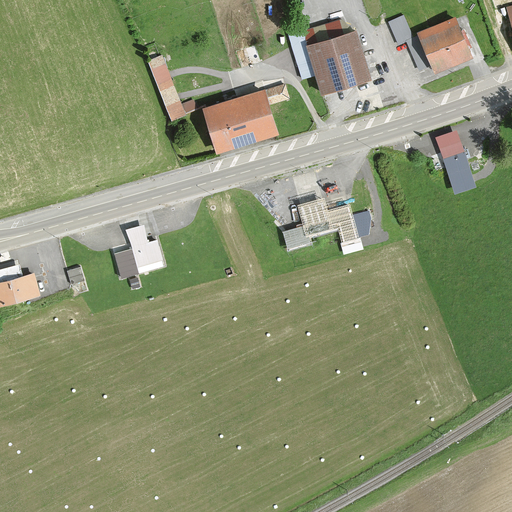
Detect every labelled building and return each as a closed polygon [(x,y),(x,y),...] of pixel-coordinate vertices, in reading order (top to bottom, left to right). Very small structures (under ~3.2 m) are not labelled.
[(390,18),(399,42),(415,36),(406,13),(390,18)] [(455,20),(419,38),(437,74),(473,56),(455,20)] [(361,30),(306,47),(330,126),(386,109),(361,30)] [(163,53),(147,59),(172,126),(188,120),(163,53)] [(450,89),(455,101),(492,88),(487,76),(450,89)] [(288,81),(271,84),(275,100),(291,96),(288,81)] [(270,89),(206,108),(220,155),(284,137),(270,89)] [(460,130),(436,139),(458,194),(482,185),(460,130)] [(307,228),(285,234),(289,249),(350,233),(340,196),(301,206),(307,228)] [(132,248),(115,252),(121,278),(166,268),(160,240),(150,242),(146,225),(127,230),(132,248)] [(0,309),(44,296),(36,271),(23,275),(19,265),(0,270),(0,309)] [(80,266),(65,269),(68,283),(83,280),(80,266)]
